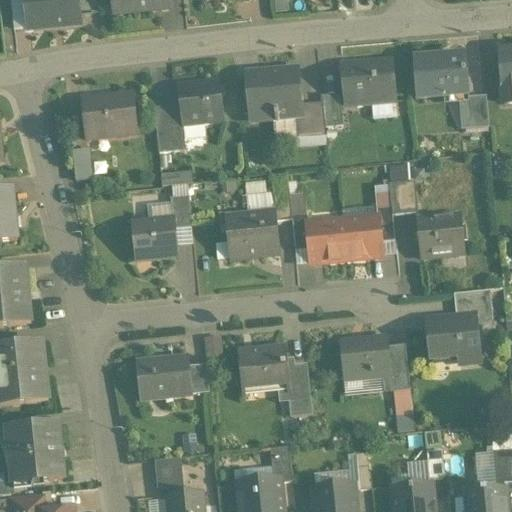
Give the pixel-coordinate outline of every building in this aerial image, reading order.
[(24,0),(25,1),(28,35),(81,29),(77,0),(24,0)] [(166,0),(115,0),(118,17),(168,12),(166,0)] [(511,55),(499,56),(502,91),(502,92),(503,107),(511,106),(511,55)] [(465,59),(415,63),(418,102),(444,100),(444,98),(459,97),(467,96),(468,96),(465,59)] [(391,65),(342,69),(347,110),(395,106),(391,65)] [(298,73),(247,78),(251,126),(276,124),(276,129),(279,128),(279,124),(281,123),(281,121),(294,120),(302,120),(301,111),(298,73)] [(219,85),(178,90),(181,114),(183,132),(224,127),(219,85)] [(486,100),(468,101),(467,96),(459,97),(462,134),(489,132),(486,100)] [(340,98),(321,100),(322,109),(323,109),(325,132),(326,132),(343,130),(340,98)] [(133,99),(83,105),(87,145),(137,139),(133,99)] [(322,109),(301,111),(302,120),(294,120),(296,143),(326,141),(326,132),(325,132),(323,109),(322,109)] [(181,114),(155,116),(159,158),(186,156),(183,132),(181,114)] [(210,130),(189,131),(190,146),(211,145),(210,130)] [(90,155),(74,157),(77,185),(93,184),(90,155)] [(410,170),(394,172),(395,183),(411,182),(410,170)] [(288,179),(271,181),(275,217),(276,217),(277,226),(292,224),(292,219),(288,179)] [(415,186),(389,188),(391,209),(392,220),(418,217),(415,186)] [(12,195),(0,196),(0,246),(17,245),(12,195)] [(189,201),(171,202),(172,225),(174,224),(175,234),(193,232),(189,201)] [(391,209),(376,211),(377,221),(378,221),(382,260),(396,259),(392,220),(391,209)] [(275,217),(226,222),(230,264),(280,259),(277,226),(276,217),(275,217)] [(307,218),(292,219),(292,224),(297,269),(310,267),(306,228),(308,228),(307,218)] [(461,219),(417,224),(421,263),(465,259),(461,219)] [(377,221),(343,225),(346,264),(348,264),(351,265),(362,264),(364,262),(382,260),(378,221),(377,221)] [(172,225),(133,229),(136,266),(178,261),(175,234),(174,224),(172,225)] [(308,228),(306,228),(310,267),(329,266),(331,267),(342,266),(344,264),(346,264),(343,225),(308,228)] [(0,274),(0,330),(31,327),(25,272),(0,274)] [(490,295),(454,298),(456,316),(492,312),(490,295)] [(475,320),(427,325),(431,364),(459,361),(459,368),(480,366),(475,320)] [(225,339),(209,340),(210,363),(227,362),(225,339)] [(387,342),(341,347),(345,385),(389,380),(390,380),(387,351),(387,342)] [(42,348),(0,352),(0,409),(48,404),(42,348)] [(405,349),(387,351),(390,380),(389,380),(391,396),(410,394),(405,349)] [(285,352),(241,357),(243,373),(241,373),(243,393),(287,388),(289,388),(287,374),(285,352)] [(187,362),(138,367),(141,403),(191,398),(188,370),(187,362)] [(206,368),(188,370),(191,398),(209,396),(206,368)] [(307,372),(287,374),(289,388),(287,388),(292,423),(313,421),(307,372)] [(22,419),(0,421),(0,435),(8,435),(8,433),(24,432),(22,419)] [(24,432),(8,433),(8,435),(10,435),(12,457),(10,457),(13,487),(63,482),(58,428),(24,432)] [(440,435),(424,437),(426,455),(442,453),(440,435)] [(289,451),(271,453),(273,482),(280,481),(281,487),(293,485),(289,451)] [(442,453),(426,455),(429,483),(445,482),(442,453)] [(511,454),(493,456),(493,457),(499,457),(501,487),(511,486),(511,454)] [(368,461),(341,464),(343,488),(353,487),(354,495),(372,493),(368,461)] [(181,462),(155,465),(157,492),(167,491),(168,498),(184,497),(181,462)] [(273,482),(236,486),(239,511),(283,511),(281,487),(280,481),(273,482)] [(343,488),(313,491),(315,511),(355,511),(354,495),(353,487),(343,488)] [(433,511),(432,489),(392,492),(393,511),(433,511)] [(506,511),(504,492),(464,496),(464,511),(506,511)] [(168,498),(166,499),(167,511),(204,511),(203,495),(184,497),(168,498)] [(43,511),(43,502),(11,505),(11,511),(43,511)]
